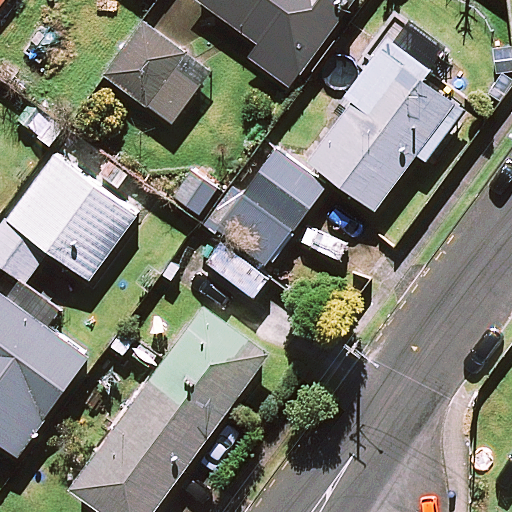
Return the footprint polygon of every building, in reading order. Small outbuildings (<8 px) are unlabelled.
[(0,0),(0,11),(8,0),(0,0)] [(202,0),(264,47),(255,59),(292,88),(358,0),(202,0)] [(449,46),(402,18),(312,166),(384,209),(417,155),(431,163),(466,106),(427,83),(449,46)] [(213,71),(144,24),(108,77),(177,124),(213,71)] [(110,169),(70,139),(0,231),(0,261),(28,283),(53,250),(94,280),(142,215),(99,183),(110,169)] [(330,186),(281,148),(221,226),(270,264),(330,186)] [(221,184),(195,168),(177,200),(204,215),(221,184)] [(62,309),(10,272),(0,286),(0,439),(23,456),(93,357),(50,326),(62,309)] [(158,511),(274,354),(209,306),(75,489),(106,511),(158,511)]
